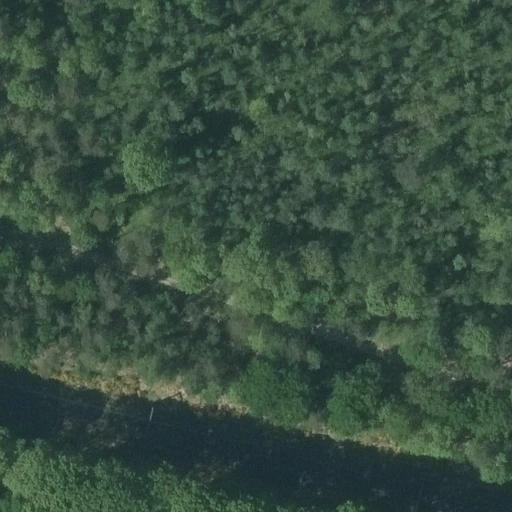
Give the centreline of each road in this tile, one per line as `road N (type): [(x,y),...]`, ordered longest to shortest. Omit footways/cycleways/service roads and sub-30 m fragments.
road 1 (track): [(0,230),(494,384),(511,423)]
road 2 (track): [(0,271),(511,424)]
road 3 (track): [(0,73),(64,249)]
